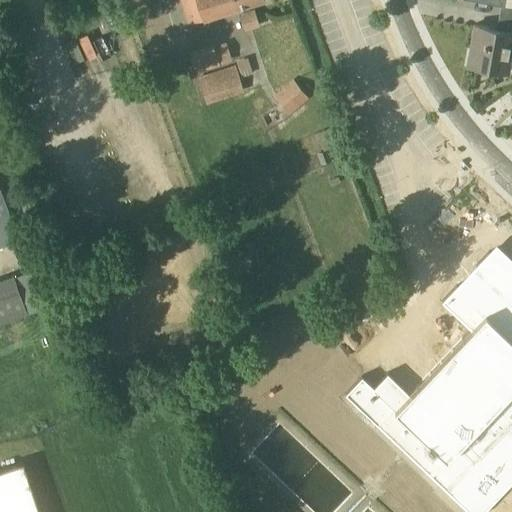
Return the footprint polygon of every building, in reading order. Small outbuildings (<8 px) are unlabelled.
[(181,0),(188,22),(259,0),(181,0)] [(511,17),(511,6),(503,5),(501,5),(500,5),(499,16),(511,17)] [(254,9),(240,13),(245,30),(259,26),(254,9)] [(474,24),(467,65),(475,66),(490,69),(509,72),(511,52),(511,17),(499,16),(496,28),(474,24)] [(213,43),(190,50),(196,71),(219,64),(213,43)] [(236,65),(198,77),(206,103),(244,91),(236,65)] [(293,79),(275,94),(290,113),(308,97),(293,79)] [(331,128),(317,132),(324,150),(336,145),(331,128)] [(327,151),(317,154),(321,163),(330,160),(327,151)] [(0,240),(16,235),(0,189),(0,240)] [(387,372),(356,405),(468,511),(482,511),(511,481),(511,259),(495,243),(440,300),(470,329),(409,394),(387,372)] [(46,257),(29,262),(36,283),(52,278),(46,257)] [(0,323),(27,313),(12,272),(0,276),(0,323)] [(39,511),(23,461),(0,468),(0,511),(39,511)]
